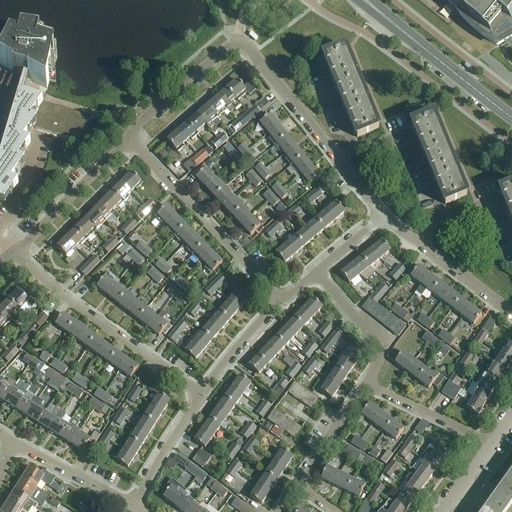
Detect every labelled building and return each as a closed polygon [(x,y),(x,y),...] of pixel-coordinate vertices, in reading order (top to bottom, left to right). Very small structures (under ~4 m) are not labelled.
[(511,0),(445,0),(461,13),(459,15),(466,22),(473,28),(481,35),(488,40),(498,46),(504,42),(505,45),(501,47),(502,47),(511,41),(511,0)] [(11,42),(10,42),(5,53),(0,61),(0,64),(14,72),(13,75),(20,78),(15,95),(14,95),(6,121),(15,123),(0,172),(0,202),(5,204),(9,198),(8,198),(10,191),(14,192),(18,185),(11,183),(15,178),(14,177),(16,170),(20,171),(24,165),(18,163),(21,157),(20,157),(22,150),(26,151),(31,144),(24,142),(28,137),(26,136),(28,129),(32,130),(33,129),(74,141),(91,118),(26,98),(31,81),(47,90),(48,85),(49,80),(46,79),(48,74),(50,74),(51,70),(55,71),(54,63),(50,61),(52,56),(54,57),(54,50),(39,45),(41,39),(22,37),(19,46),(16,45),(16,47),(10,46),(11,42)] [(324,58),(335,85),(356,76),(352,67),(354,66),(351,58),(349,59),(348,57),(345,49),(324,58)] [(335,85),(346,112),(367,103),(363,93),(365,92),(362,85),(360,86),(356,76),(335,85)] [(237,81),(227,90),(237,102),(247,93),(250,96),(256,91),(250,83),(244,88),(237,81)] [(227,90),(217,98),(227,110),(230,113),(234,110),(235,111),(241,106),(237,102),(227,90)] [(217,98),(207,107),(217,119),(227,110),(217,98)] [(367,103),(346,112),(357,138),(378,130),(374,120),(376,119),(373,112),(371,112),(367,103)] [(255,106),(247,113),(253,119),(261,112),(255,106)] [(207,107),(197,115),(206,126),(209,130),(214,126),(212,124),(217,119),(207,107)] [(197,115),(187,124),(198,136),(203,131),(202,129),(206,126),(197,115)] [(265,131),(268,135),(279,126),(270,116),(258,126),(263,132),(265,131)] [(412,125),(423,152),(444,143),(440,134),(442,133),(439,126),(437,126),(433,116),(412,125)] [(243,117),(237,122),(242,128),(248,123),(243,117)] [(242,128),(237,122),(231,127),(237,133),(242,128)] [(187,124),(177,133),(186,143),(190,139),(192,141),(198,136),(187,124)] [(270,140),(275,147),(287,137),(279,126),(268,135),(272,139),(270,140)] [(186,143),(177,133),(167,141),(178,153),(184,148),(182,146),(186,143)] [(223,134),(217,139),(223,145),(228,140),(223,134)] [(282,151),(285,155),(295,147),(287,137),(275,147),(280,153),(282,151)] [(223,145),(217,139),(212,144),(217,150),(223,145)] [(423,152),(434,179),(455,170),(451,160),(453,160),(450,152),(448,153),(444,143),(423,152)] [(238,150),(243,155),(249,150),(244,145),(238,150)] [(286,161),(291,167),(303,157),(295,147),(285,155),(288,159),(286,161)] [(249,150),(243,155),(248,161),(254,156),(249,150)] [(203,151),(198,156),(203,162),(209,157),(203,151)] [(229,157),(234,163),(240,158),(235,152),(229,157)] [(203,162),(198,156),(192,161),(197,167),(203,162)] [(298,171),(301,175),(312,167),(303,157),(291,167),(296,173),(298,171)] [(240,158),(234,163),(239,169),(245,164),(240,158)] [(255,169),(260,175),(266,170),(261,164),(255,169)] [(312,167),(301,175),(305,180),(303,181),(308,187),(320,178),(312,167)] [(196,179),(205,189),(215,180),(212,176),(213,174),(208,168),(196,179)] [(266,170),(260,175),(265,181),(271,176),(266,170)] [(455,170),(434,179),(445,205),(466,197),(462,187),(464,186),(461,179),(459,179),(455,170)] [(246,177),(251,183),(257,177),(252,172),(246,177)] [(132,174),(122,183),(131,193),(135,189),(137,191),(143,185),(132,174)] [(257,177),(251,183),(256,188),(262,183),(257,177)] [(205,189),(214,198),(226,188),(221,182),(219,184),(215,180),(205,189)] [(122,183),(113,192),(124,204),(129,198),(128,196),(131,193),(122,183)] [(272,189),(277,195),(283,189),(278,184),(272,189)] [(511,187),(500,192),(511,219),(511,218),(511,187)] [(214,198),(223,208),(233,199),(229,195),(231,193),(226,188),(214,198)] [(283,189),(277,195),(282,200),(288,195),(283,189)] [(317,189),(311,194),(316,200),(322,196),(317,189)] [(263,196),(268,202),(274,197),(269,191),(263,196)] [(113,192),(104,201),(113,211),(117,207),(118,209),(124,204),(113,192)] [(316,200),(311,194),(306,199),(310,205),(316,200)] [(274,197),(268,202),(273,208),(279,203),(274,197)] [(223,208),(232,217),(244,207),(238,201),(237,203),(233,199),(223,208)] [(113,211),(104,201),(94,211),(105,222),(111,217),(113,216),(117,221),(120,218),(113,211)] [(150,201),(145,206),(151,212),(156,207),(150,201)] [(326,212),(335,222),(345,213),(336,203),(326,212)] [(151,212),(145,206),(140,212),(145,217),(151,212)] [(297,206),(291,211),(296,217),(302,212),(297,206)] [(163,222),(167,226),(176,217),(167,207),(156,218),(162,224),(163,222)] [(232,217),(241,227),(251,218),(247,214),(249,212),(244,207),(232,217)] [(94,211),(85,220),(94,229),(98,226),(100,228),(105,222),(94,211)] [(296,217),(291,211),(285,216),(290,222),(296,217)] [(316,220),(325,230),(335,222),(326,212),(316,220)] [(169,232),(174,237),(186,226),(176,217),(167,226),(171,230),(169,232)] [(251,218),(241,227),(250,237),(262,226),(256,220),(255,222),(251,218)] [(132,219),(127,225),(132,230),(137,225),(132,219)] [(85,220),(76,229),(87,241),(92,235),(91,233),(94,229),(85,220)] [(306,229),(315,239),(325,230),(316,220),(306,229)] [(276,223),(270,228),(276,234),(281,229),(276,223)] [(132,230),(127,225),(121,230),(127,236),(132,230)] [(182,241),(185,245),(195,236),(186,226),(174,237),(180,243),(182,241)] [(276,234),(270,228),(265,233),(270,239),(276,234)] [(76,229),(66,239),(76,248),(80,244),(81,246),(87,241),(76,229)] [(296,237),(305,247),(315,239),(306,229),(296,237)] [(187,250),(193,256),(204,245),(195,236),(185,245),(189,249),(187,250)] [(286,245),(295,256),(305,247),(296,237),(286,245)] [(113,238),(108,243),(113,249),(119,244),(113,238)] [(76,248),(66,239),(57,248),(68,259),(74,253),(72,252),(76,248)] [(382,241),(372,250),(380,260),(391,252),(382,241)] [(113,249),(108,243),(102,249),(108,254),(113,249)] [(136,248),(141,254),(147,248),(141,243),(136,248)] [(116,251),(122,257),(125,254),(130,249),(125,245),(123,247),(121,245),(116,251)] [(200,260),(204,264),(213,254),(204,245),(193,256),(198,261),(200,260)] [(276,254),(285,264),(295,256),(286,245),(276,254)] [(130,249),(125,254),(127,256),(128,257),(133,251),(130,248),(130,249)] [(147,248),(141,254),(147,259),(152,253),(147,248)] [(372,250),(361,258),(370,269),(380,260),(372,250)] [(128,257),(133,262),(139,256),(133,251),(128,257)] [(213,254),(204,264),(207,267),(205,269),(211,275),(222,264),(213,254)] [(139,256),(133,262),(139,267),(144,261),(139,256)] [(95,257),(89,262),(95,268),(100,262),(95,257)] [(361,258),(351,266),(360,277),(370,269),(361,258)] [(155,266),(161,271),(166,265),(160,260),(155,266)] [(95,268),(89,262),(80,271),(85,277),(95,268)] [(166,265),(161,271),(166,276),(172,270),(166,265)] [(400,265),(395,271),(401,276),(406,271),(400,265)] [(341,275),(349,285),(360,277),(351,266),(341,275)] [(410,278),(421,286),(429,276),(419,267),(414,273),(411,270),(407,275),(411,278),(410,278)] [(147,275),(153,280),(158,274),(153,269),(147,275)] [(401,276),(395,271),(390,277),(396,282),(401,276)] [(158,274),(153,280),(159,285),(164,279),(158,274)] [(97,288),(108,297),(116,286),(112,283),(113,281),(107,276),(97,288)] [(220,276),(213,284),(218,290),(226,282),(220,276)] [(426,290),(432,294),(440,284),(429,276),(421,286),(417,292),(422,296),(426,290)] [(175,284),(180,289),(186,283),(180,278),(175,284)] [(186,283),(180,289),(186,294),(191,288),(186,283)] [(218,290),(213,284),(205,292),(210,297),(218,290)] [(432,294),(442,302),(450,292),(440,284),(432,294)] [(383,285),(378,290),(383,296),(389,290),(383,285)] [(108,297),(118,305),(128,292),(121,288),(120,289),(116,286),(108,297)] [(167,292),(173,297),(178,291),(172,286),(167,292)] [(18,290),(8,300),(20,311),(27,304),(32,309),(37,304),(31,298),(29,301),(18,290)] [(369,300),(374,303),(376,304),(383,296),(378,290),(369,300)] [(178,291),(173,297),(178,303),(184,297),(178,291)] [(118,305),(128,313),(136,302),(132,299),(134,297),(128,292),(118,305)] [(442,302),(452,310),(460,299),(450,292),(442,302)] [(237,293),(228,303),(238,312),(247,301),(237,293)] [(362,309),(366,313),(374,303),(369,300),(369,299),(362,309)] [(452,310),(463,318),(471,307),(460,299),(452,310)] [(8,300),(0,309),(0,310),(10,319),(13,315),(15,317),(20,311),(8,300)] [(313,300),(303,309),(313,319),(322,309),(313,300)] [(197,301),(192,307),(199,312),(203,306),(197,301)] [(128,313),(138,321),(148,309),(142,304),(140,306),(136,302),(128,313)] [(228,303),(219,313),(230,321),(238,312),(228,303)] [(366,313),(371,316),(378,306),(376,304),(374,303),(366,313)] [(371,316),(375,320),(383,310),(378,306),(371,316)] [(392,312),(398,317),(403,310),(396,306),(392,312)] [(199,312),(192,307),(188,313),(194,318),(199,312)] [(473,326),(481,317),(481,316),(471,307),(463,318),(473,326)] [(138,321),(148,329),(157,319),(153,315),(154,314),(148,309),(138,321)] [(303,309),(294,319),(304,328),(313,319),(303,309)] [(0,310),(0,328),(2,330),(8,324),(6,323),(10,319),(0,310)] [(375,320),(380,323),(388,313),(383,310),(375,320)] [(403,310),(398,317),(404,321),(409,315),(403,310)] [(219,313),(211,322),(221,331),(230,321),(219,313)] [(380,323),(384,327),(392,317),(388,313),(380,323)] [(43,314),(34,323),(40,329),(45,323),(48,318),(43,314)] [(55,326),(66,334),(74,322),(63,315),(55,326)] [(417,322),(423,326),(428,320),(422,315),(417,322)] [(384,327),(389,330),(397,320),(392,317),(384,327)] [(157,319),(148,329),(159,337),(162,334),(165,336),(172,328),(162,320),(161,322),(157,319)] [(294,319),(285,328),(295,338),(304,328),(294,319)] [(389,330),(394,334),(401,324),(397,320),(389,330)] [(428,320),(423,326),(429,331),(434,324),(428,320)] [(181,321),(174,330),(181,335),(187,326),(181,321)] [(66,334),(77,341),(85,330),(74,322),(66,334)] [(211,322),(202,332),(213,341),(221,331),(211,322)] [(328,322),(323,328),(330,333),(334,327),(328,322)] [(401,324),(394,334),(398,337),(406,327),(401,324)] [(30,327),(25,333),(31,338),(36,332),(30,327)] [(285,328),(276,338),(286,347),(295,338),(285,328)] [(330,333),(323,328),(319,334),(325,339),(330,333)] [(77,341),(88,349),(95,338),(85,330),(77,341)] [(168,338),(174,343),(181,335),(174,330),(168,338)] [(336,330),(328,340),(335,345),(342,335),(336,330)] [(438,337),(444,342),(449,336),(443,331),(438,337)] [(202,332),(194,342),(204,351),(213,341),(202,332)] [(481,332),(477,338),(484,343),(488,336),(481,332)] [(31,338),(25,333),(20,339),(26,344),(31,338)] [(422,340),(428,344),(433,338),(427,333),(422,340)] [(449,336),(444,342),(450,347),(455,340),(449,336)] [(88,349),(98,356),(106,345),(95,338),(88,349)] [(276,338),(267,347),(277,356),(286,347),(276,338)] [(433,338),(428,344),(434,349),(439,343),(433,338)] [(484,343),(477,338),(473,345),(479,349),(484,343)] [(20,339),(16,343),(22,348),(26,344),(20,339)] [(335,345),(328,340),(321,350),(327,355),(335,345)] [(194,342),(185,352),(195,361),(204,351),(194,342)] [(504,350),(502,354),(511,361),(511,345),(507,342),(502,349),(504,350)] [(312,343),(307,349),(313,354),(318,348),(312,343)] [(98,356),(109,364),(117,353),(106,345),(98,356)] [(352,345),(344,357),(355,365),(363,353),(352,345)] [(13,346),(7,352),(13,358),(19,352),(13,346)] [(439,353),(445,358),(450,351),(444,346),(439,353)] [(267,347),(258,357),(268,366),(277,356),(267,347)] [(313,354),(307,349),(302,355),(308,360),(313,354)] [(496,358),(492,364),(506,372),(511,362),(511,361),(502,354),(498,352),(499,352),(498,352),(497,351),(494,356),(496,358)] [(13,358),(7,352),(2,358),(8,363),(13,358)] [(19,359),(29,366),(33,359),(27,355),(27,356),(23,353),(19,359)] [(40,359),(46,364),(50,357),(44,353),(40,359)] [(109,364),(119,371),(127,360),(117,353),(109,364)] [(395,364),(406,372),(414,362),(403,353),(395,364)] [(467,354),(463,360),(469,365),(474,358),(467,354)] [(268,366),(258,357),(249,366),(259,376),(268,366)] [(344,357),(336,369),(347,377),(355,365),(344,357)] [(33,359),(29,366),(35,370),(40,364),(33,359)] [(51,367),(57,371),(61,365),(55,360),(51,367)] [(127,360),(119,371),(130,379),(138,368),(127,360)] [(312,360),(308,366),(314,371),(319,365),(312,360)] [(469,365),(463,360),(459,367),(465,371),(469,365)] [(406,372),(417,381),(426,370),(414,362),(406,372)] [(295,363),(291,369),(297,374),(301,368),(295,363)] [(490,372),(487,376),(499,384),(506,372),(492,364),(488,371),(490,372)] [(61,365),(57,371),(63,375),(68,369),(61,365)] [(314,371),(308,366),(303,372),(309,377),(314,371)] [(44,376),(51,381),(55,374),(44,367),(40,373),(44,376)] [(297,374),(291,369),(286,375),(292,380),(297,374)] [(336,369),(328,381),(340,388),(347,377),(336,369)] [(426,370),(417,381),(429,390),(432,385),(437,389),(444,379),(439,375),(437,379),(426,370)] [(499,384),(487,376),(482,373),(475,384),(478,386),(492,395),(499,384)] [(55,374),(51,381),(62,388),(66,381),(55,374)] [(72,382),(79,386),(83,379),(77,375),(72,382)] [(453,376),(449,383),(455,387),(456,387),(460,380),(453,376)] [(0,400),(5,404),(16,386),(17,384),(10,379),(7,383),(4,381),(4,380),(0,377),(0,400)] [(240,377),(232,388),(243,396),(251,385),(240,377)] [(83,379),(79,386),(85,390),(89,383),(83,379)] [(277,386),(284,390),(289,384),(282,379),(277,386)] [(340,388),(328,381),(320,393),(332,400),(340,388)] [(288,393),(292,396),(299,386),(295,383),(288,393)] [(455,387),(449,383),(442,394),(454,402),(461,390),(456,387),(455,387)] [(66,391),(72,395),(77,389),(70,384),(66,391)] [(16,411),(24,398),(27,393),(16,386),(5,404),(16,411)] [(292,396),(297,400),(304,389),(299,386),(292,396)] [(478,386),(471,397),(485,406),(492,395),(478,386)] [(135,387),(131,393),(138,398),(142,391),(135,387)] [(232,388),(224,399),(236,407),(243,396),(232,388)] [(77,389),(72,395),(79,400),(83,393),(77,389)] [(297,400),(301,403),(308,392),(304,389),(297,400)] [(94,396),(100,400),(105,394),(99,390),(94,396)] [(301,403),(306,406),(313,395),(308,392),(301,403)] [(34,407),(39,400),(38,400),(27,393),(24,398),(16,411),(27,418),(34,407)] [(138,398),(131,393),(127,400),(134,404),(138,398)] [(105,394),(100,400),(107,405),(111,398),(105,394)] [(159,395),(151,407),(163,414),(170,402),(159,395)] [(313,395),(306,406),(310,409),(318,399),(313,395)] [(485,406),(471,397),(467,395),(464,400),(468,402),(464,408),(477,417),(485,406)] [(88,406),(94,410),(99,403),(92,399),(88,406)] [(224,399),(217,409),(228,417),(236,407),(224,399)] [(38,425),(46,412),(40,408),(43,403),(39,400),(34,407),(27,418),(38,425)] [(265,402),(260,408),(267,413),(271,407),(265,402)] [(99,403),(94,410),(101,414),(105,408),(99,403)] [(361,416),(373,425),(381,414),(369,405),(361,416)] [(151,407),(144,418),(156,425),(163,414),(151,407)] [(267,413),(260,408),(256,414),(262,419),(267,413)] [(38,425),(49,432),(61,413),(56,409),(52,415),(46,412),(38,425)] [(121,409),(117,416),(124,420),(128,414),(121,409)] [(217,409),(209,420),(220,428),(228,417),(217,409)] [(267,421),(272,424),(279,413),(274,410),(267,421)] [(49,432),(60,439),(68,425),(62,422),(66,416),(61,413),(49,432)] [(272,424),(276,427),(283,416),(279,413),(272,424)] [(373,425),(384,433),(392,422),(381,414),(373,425)] [(124,420),(117,416),(113,422),(120,426),(124,420)] [(283,416),(276,427),(281,430),(288,419),(283,416)] [(60,439),(71,446),(80,433),(75,430),(80,423),(72,418),(68,425),(60,439)] [(144,418),(137,429),(149,436),(156,425),(144,418)] [(281,430),(284,432),(285,433),(292,423),(288,419),(281,430)] [(209,420),(202,431),(213,438),(220,428),(209,420)] [(392,422),(384,433),(396,441),(404,431),(392,422)] [(250,423),(245,429),(251,434),(256,428),(250,423)] [(261,428),(269,433),(272,428),(268,425),(264,423),(261,428)] [(292,423),(285,433),(290,436),(297,426),(292,423)] [(297,426),(290,436),(295,439),(302,429),(297,426)] [(271,434),(279,439),(284,432),(281,430),(276,427),(271,434)] [(137,429),(131,440),(142,447),(149,436),(137,429)] [(251,434),(245,429),(241,435),(247,440),(251,434)] [(107,431),(103,438),(110,442),(114,436),(107,431)] [(213,438),(202,431),(194,442),(205,449),(213,438)] [(80,433),(71,446),(82,453),(89,443),(94,446),(100,437),(95,433),(91,439),(84,435),(85,435),(80,432),(80,433)] [(411,436),(404,447),(410,451),(418,441),(411,436)] [(351,444),(357,448),(362,441),(355,437),(351,444)] [(110,442),(103,438),(99,444),(106,448),(110,442)] [(252,439),(248,445),(254,450),(259,444),(252,439)] [(131,440),(124,451),(135,458),(142,447),(131,440)] [(362,441),(357,448),(364,452),(368,445),(362,441)] [(442,459),(448,451),(432,443),(424,454),(420,459),(423,462),(436,471),(444,460),(442,459)] [(234,444),(230,450),(236,455),(241,449),(234,444)] [(254,450),(248,445),(243,451),(250,456),(254,450)] [(344,454),(351,458),(355,451),(348,447),(344,454)] [(410,451),(404,447),(399,453),(405,458),(410,451)] [(374,449),(369,456),(376,460),(380,453),(374,449)] [(236,455),(230,450),(225,457),(232,461),(236,455)] [(135,458),(124,451),(116,462),(128,469),(135,458)] [(200,451),(196,456),(207,464),(211,458),(200,451)] [(282,451),(274,463),(285,470),(293,458),(282,451)] [(355,451),(351,458),(357,462),(361,455),(355,451)] [(381,462),(386,465),(393,456),(388,452),(381,462)] [(207,464),(196,456),(193,461),(203,469),(207,464)] [(363,465),(369,469),(373,462),(367,458),(363,465)] [(236,462),(231,468),(238,473),(242,466),(236,462)] [(393,462),(388,468),(394,472),(399,466),(393,462)] [(420,467),(416,472),(428,482),(436,471),(423,462),(420,466),(420,467)] [(274,463),(266,474),(277,482),(285,470),(274,463)] [(504,475),(502,477),(500,479),(498,481),(494,483),(490,486),(492,494),(494,504),(492,505),(490,506),(489,508),(485,511),(511,511),(511,464),(507,471),(505,474),(504,475)] [(185,470),(196,479),(201,472),(195,467),(190,465),(185,470)] [(30,468),(22,480),(37,489),(41,482),(57,493),(60,488),(53,483),(55,479),(43,472),(41,475),(30,468)] [(238,473),(231,468),(227,474),(233,479),(238,473)] [(321,480),(334,486),(339,474),(327,468),(321,480)] [(394,472),(388,468),(383,474),(390,479),(394,472)] [(201,472),(196,479),(202,483),(207,477),(201,472)] [(405,481),(408,483),(421,492),(428,482),(416,472),(412,477),(409,474),(405,481)] [(266,474),(258,486),(269,493),(277,482),(266,474)] [(334,486),(346,493),(352,481),(339,474),(334,486)] [(22,480),(15,491),(30,500),(37,489),(22,480)] [(163,498),(174,507),(184,494),(186,491),(172,480),(165,488),(169,491),(163,498)] [(352,481),(346,493),(359,499),(365,487),(352,481)] [(211,490),(217,494),(222,488),(216,483),(211,490)] [(408,483),(400,493),(413,503),(421,492),(408,483)] [(377,484),(373,490),(380,494),(384,488),(377,484)] [(269,493),(258,486),(250,498),(261,505),(269,493)] [(222,488),(217,494),(223,499),(228,493),(222,488)] [(380,494),(373,490),(366,502),(373,506),(380,494)] [(8,502),(22,511),(30,511),(33,509),(37,511),(44,511),(46,511),(30,500),(15,491),(8,502)] [(400,493),(392,504),(403,511),(405,511),(413,503),(400,493)] [(61,504),(45,494),(42,499),(58,509),(61,504)] [(174,507),(180,511),(186,511),(194,502),(184,494),(174,507)] [(87,508),(90,502),(85,499),(82,504),(87,508)] [(231,506),(238,511),(242,504),(236,499),(231,506)] [(403,511),(392,504),(389,501),(380,511),(403,511)] [(22,511),(8,502),(1,511),(22,511)] [(186,511),(202,511),(204,510),(207,507),(202,503),(200,507),(194,502),(186,511)]
